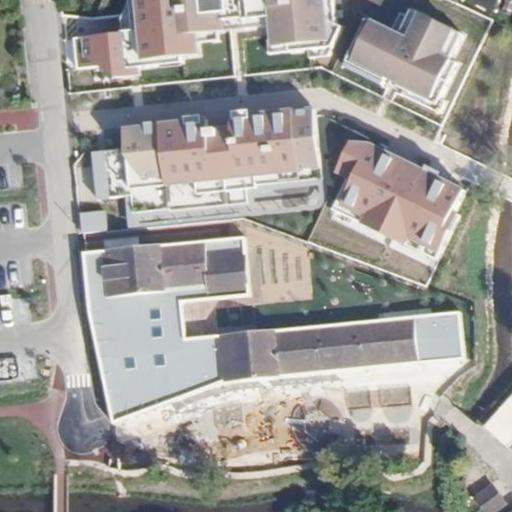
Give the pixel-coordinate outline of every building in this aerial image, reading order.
[(77,72),(100,69),(102,82),(331,56),(338,36),(333,0),(127,0),(129,12),(119,14),(121,32),(73,37),(77,72)] [(467,0),(467,1),(493,12),(498,0),(467,0)] [(464,34),(420,12),(409,34),(373,16),(351,62),(438,104),(458,63),(451,60),(464,34)] [(316,108),(129,126),(136,197),(323,179),(316,108)] [(375,143),(353,140),(337,173),(353,180),(338,210),(439,259),(461,213),(457,211),(468,188),(375,143)] [(310,235),(305,246),(331,256),(335,245),(310,235)] [(249,236),(90,250),(94,300),(122,423),(219,389),(467,368),(462,315),(186,339),(183,303),(254,297),(249,236)]
